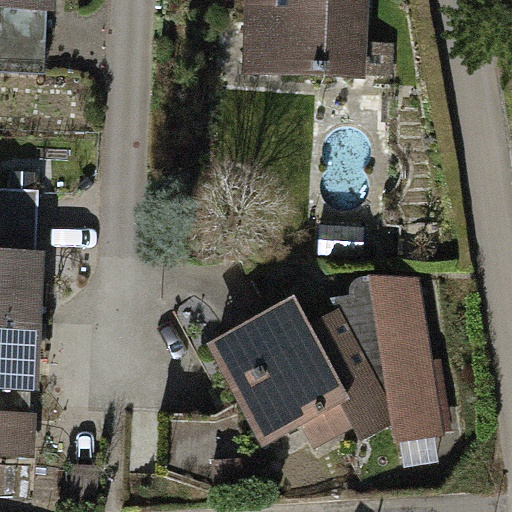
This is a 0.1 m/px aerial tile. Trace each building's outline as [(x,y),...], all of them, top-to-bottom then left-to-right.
[(47,0),(0,0),(0,7),(47,9),(47,0)] [(256,0),(256,32),(275,33),(273,67),(313,69),(313,74),(359,76),(359,72),(390,73),(391,49),(361,48),(362,0),(256,0)] [(0,71),(44,74),(46,39),(0,36),(0,71)] [(0,190),(0,225),(38,226),(39,191),(0,190)] [(316,256),(361,259),(363,228),(318,226),(316,256)] [(36,256),(0,254),(0,321),(33,322),(36,256)] [(295,302),(218,343),(269,441),(341,402),(363,438),(395,422),(398,442),(439,436),(415,282),(363,280),(355,283),(352,290),(354,305),(311,330),(295,302)] [(33,322),(0,321),(0,386),(31,388),(33,322)] [(29,418),(0,416),(0,452),(28,454),(29,418)]
